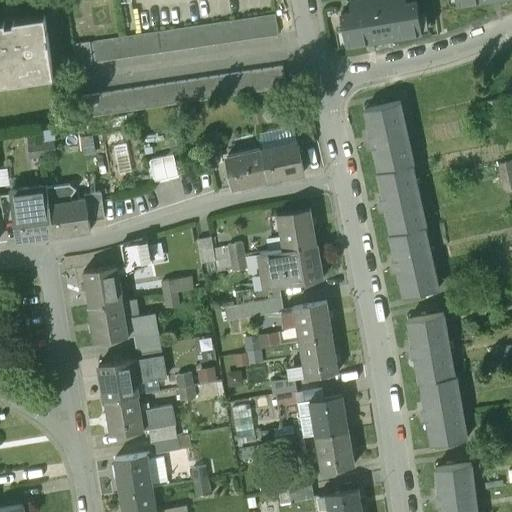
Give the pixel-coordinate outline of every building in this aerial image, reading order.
[(351,11),(341,13),(346,44),(422,32),(417,1),(406,2),(405,0),(376,0),(369,1),(369,0),(357,0),(350,1),(351,11)] [(73,45),(76,65),(278,34),(274,13),(73,45)] [(46,15),(0,21),(0,82),(21,80),(21,81),(22,81),(22,80),(54,75),(46,15)] [(283,65),(77,97),(80,118),(287,85),(283,65)] [(499,99),(485,102),(491,128),(505,124),(499,99)] [(399,102),(365,110),(371,134),(368,135),(371,146),(373,145),(379,170),(412,163),(414,162),(399,102)] [(263,108),(257,109),(260,123),(266,122),(263,108)] [(257,109),(251,111),(253,124),(260,123),(257,109)] [(309,120),(298,124),(303,143),(315,140),(309,120)] [(182,123),(176,124),(178,138),(185,137),(182,123)] [(176,124),(170,126),(172,139),(178,138),(176,124)] [(54,142),(41,143),(43,157),(56,155),(54,142)] [(297,142),(262,149),(268,180),(304,172),(297,142)] [(41,143),(28,145),(30,159),(43,157),(41,143)] [(262,149),(226,157),(233,187),(268,180),(262,149)] [(161,159),(149,161),(154,181),(166,179),(161,159)] [(511,163),(511,162),(499,164),(504,191),(511,189),(511,163)] [(379,170),(377,171),(383,196),(381,197),(383,208),(385,207),(391,234),(424,226),(426,225),(412,163),(379,170)] [(70,185),(47,188),(53,235),(90,230),(89,220),(86,200),(72,201),(71,196),(76,190),(70,185)] [(47,186),(10,191),(17,240),(53,235),(47,188),(47,186)] [(102,191),(85,193),(86,200),(89,220),(105,218),(102,191)] [(310,208),(278,214),(284,248),(315,242),(310,208)] [(391,234),(390,234),(396,259),(393,259),(396,270),(398,270),(404,297),(439,288),(424,226),(391,234)] [(148,236),(123,243),(127,265),(152,261),(148,236)] [(242,241),(228,244),(231,257),(244,255),(242,241)] [(315,242),(284,248),(290,281),(290,283),(322,278),(315,242)] [(284,248),(260,252),(266,286),(278,283),(290,281),(284,248)] [(244,255),(231,257),(233,270),(246,268),(244,255)] [(116,265),(85,270),(91,305),(122,300),(116,265)] [(174,279),(162,281),(164,294),(176,292),(174,279)] [(266,286),(236,291),(238,305),(281,297),(278,283),(266,286)] [(176,292),(164,294),(166,307),(179,305),(176,292)] [(238,305),(226,307),(229,321),(286,310),(283,296),(281,297),(238,305)] [(122,300),(91,305),(96,341),(127,336),(127,335),(125,319),(122,300)] [(326,302),(293,307),(299,341),(332,336),(326,302)] [(156,314),(125,319),(127,335),(134,334),(158,330),(156,314)] [(442,314),(408,321),(413,346),(411,346),(413,358),(415,357),(420,383),(421,383),(453,377),(442,314)] [(158,330),(134,334),(136,347),(160,343),(158,330)] [(258,335),(244,337),(246,350),(260,348),(258,335)] [(332,336),(299,341),(305,377),(338,371),(332,336)] [(160,343),(136,347),(138,359),(162,355),(160,343)] [(260,348),(246,350),(249,364),(262,361),(260,348)] [(138,359),(100,365),(106,399),(138,394),(136,382),(166,376),(162,355),(138,359)] [(190,372),(177,374),(179,387),(192,385),(190,372)] [(453,377),(421,383),(426,409),(424,409),(426,419),(428,419),(432,445),(467,439),(455,376),(453,377)] [(295,378),(272,382),(274,394),(277,394),(297,390),(295,378)] [(192,385),(179,387),(181,400),(194,398),(192,385)] [(297,390),(277,394),(279,405),(298,402),(299,402),(297,390)] [(138,394),(106,399),(112,435),(144,430),(143,429),(149,428),(174,424),(171,405),(140,410),(138,394)] [(299,402),(298,402),(304,436),(315,434),(315,435),(348,429),(342,394),(299,402)] [(174,424),(149,428),(151,440),(176,435),(174,424)] [(273,428),(260,430),(262,444),(276,441),(273,428)] [(348,429),(315,435),(321,470),(354,464),(348,429)] [(276,441),(262,444),(264,457),(278,455),(276,441)] [(145,453),(114,458),(120,493),(150,488),(145,453)] [(477,511),(471,463),(436,468),(439,494),(437,494),(438,506),(441,505),(441,511),(477,511)] [(205,465),(192,467),(194,481),(207,479),(205,465)] [(207,479),(194,481),(196,494),(209,492),(207,479)] [(360,511),(356,487),(325,492),(328,511),(360,511)] [(154,511),(150,488),(120,493),(122,511),(154,511)]
